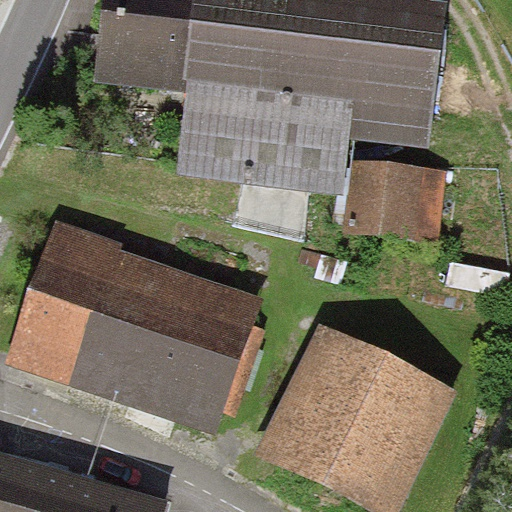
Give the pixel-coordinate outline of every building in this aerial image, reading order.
[(344,146),(429,156),(447,0),(110,0),(100,92),(180,101),(170,186),(337,206),(344,146)] [(444,181),(362,172),(353,245),(436,254),(444,181)] [(273,301),(63,225),(13,364),(223,440),(273,301)] [(403,511),(460,404),(324,334),(256,464),(347,511),(403,511)] [(164,511),(0,461),(0,511),(164,511)]
